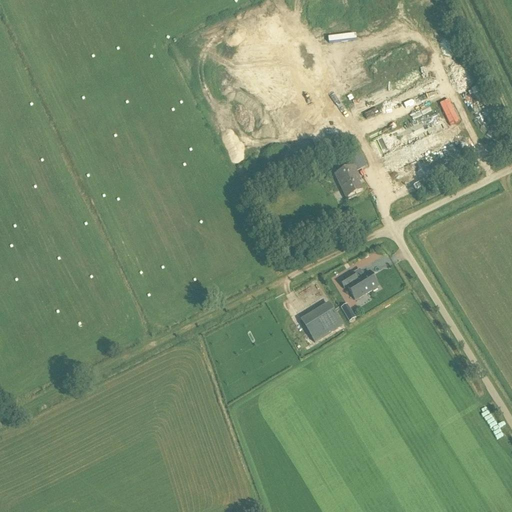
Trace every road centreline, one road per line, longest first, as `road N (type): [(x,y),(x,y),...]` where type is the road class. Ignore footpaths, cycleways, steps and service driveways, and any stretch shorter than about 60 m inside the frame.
road 1 (track): [(0,422),(511,169)]
road 2 (unclassified): [(511,424),(391,227)]
